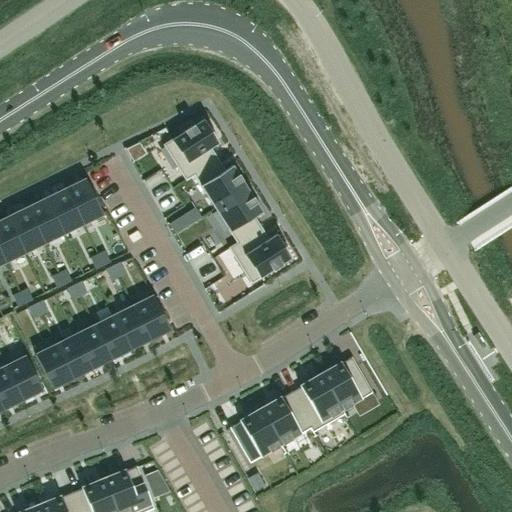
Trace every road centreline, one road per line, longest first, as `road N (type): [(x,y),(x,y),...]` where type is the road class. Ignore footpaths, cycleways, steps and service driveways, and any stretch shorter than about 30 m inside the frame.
road 1 (residential): [(404,270),(270,64),(222,29),(187,22),(151,28),(0,120)]
road 2 (residential): [(404,270),(236,374),(161,410)]
road 3 (residential): [(511,437),(404,270)]
road 4 (residential): [(161,410),(0,477)]
road 5 (residential): [(404,270),(511,203)]
